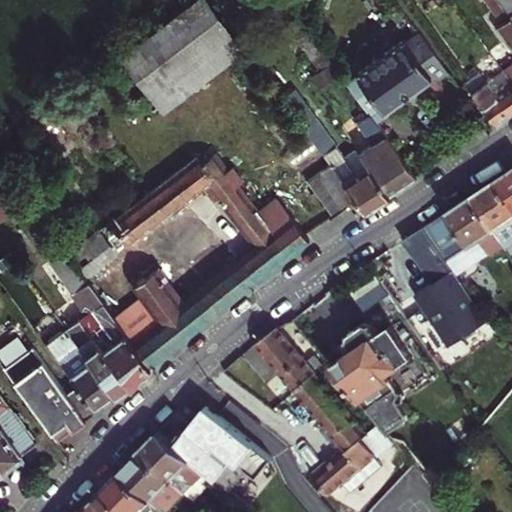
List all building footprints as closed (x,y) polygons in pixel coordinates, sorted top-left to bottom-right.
[(245,47),(210,0),(190,0),(119,52),(159,108),(245,47)] [(511,82),(510,84),(511,86),(511,22),(496,0),(479,0),(480,0),(482,0),(500,24),(494,27),(511,54),(511,82)] [(511,0),(496,0),(511,22),(511,0)] [(364,75),(350,85),(366,107),(376,121),(383,116),(390,112),(386,107),(444,65),(421,34),(408,44),(405,41),(362,72),(364,75)] [(501,71),(510,84),(511,82),(511,60),(499,69),(501,71)] [(333,62),(308,79),(315,90),(340,72),(333,62)] [(473,81),(466,85),(496,125),(510,115),(511,113),(511,86),(510,84),(501,71),(478,88),(473,81)] [(417,177),(407,164),(376,121),(366,107),(353,117),(375,148),(362,157),(389,195),(403,186),(417,177)] [(377,203),(389,195),(362,157),(358,151),(347,159),(315,116),(302,125),(329,163),(355,199),(364,212),(377,203)] [(202,185),(213,199),(249,246),(267,269),(288,253),(309,239),(305,233),(280,200),(260,216),(238,188),(247,181),(236,167),(227,174),(213,156),(199,165),(191,155),(149,186),(63,250),(80,274),(197,188),(202,185)] [(414,159),(407,164),(417,177),(423,173),(414,159)] [(355,199),(329,163),(310,176),(335,214),(355,199)] [(511,167),(498,177),(511,198),(511,167)] [(473,194),(510,247),(511,245),(511,198),(498,177),(486,185),(473,194)] [(0,216),(17,207),(3,182),(0,183),(0,216)] [(202,185),(197,188),(208,202),(213,199),(202,185)] [(510,247),(473,194),(449,209),(425,225),(460,276),(492,254),(494,258),(510,247)] [(451,347),(490,321),(460,276),(425,225),(403,240),(424,271),(433,284),(417,295),(451,347)] [(267,269),(249,246),(236,255),(254,279),(267,269)] [(49,261),(70,292),(85,281),(80,274),(63,250),(49,261)] [(230,298),(254,279),(236,255),(183,297),(154,260),(128,281),(137,291),(109,313),(147,365),(180,338),(206,317),(230,298)] [(392,295),(377,273),(353,289),(368,312),(392,295)] [(73,312),(124,382),(127,386),(137,376),(147,365),(109,313),(85,281),(70,292),(80,307),(73,312)] [(111,392),(124,382),(73,312),(59,322),(111,392)] [(356,347),(333,363),(353,388),(380,420),(389,432),(407,420),(408,416),(408,413),(400,401),(404,401),(405,401),(406,392),(405,391),(399,390),(397,386),(393,380),(398,376),(395,372),(408,363),(406,361),(419,352),(397,320),(383,328),(377,319),(371,317),(359,325),(350,331),(349,337),(356,347)] [(77,386),(92,406),(102,399),(111,392),(59,322),(39,337),(77,386)] [(319,416),(341,398),(310,361),(314,357),(308,349),(303,353),(279,326),(258,344),(319,416)] [(70,426),(83,417),(66,394),(27,341),(0,360),(0,363),(47,428),(54,438),(70,426)] [(0,465),(2,464),(23,450),(32,444),(29,440),(0,398),(0,465)] [(341,398),(319,416),(346,448),(314,474),(329,493),(344,480),(352,491),(384,465),(376,456),(396,439),(389,432),(380,420),(369,430),(341,398)] [(269,465),(273,459),(207,406),(192,425),(176,444),(207,469),(216,477),(232,490),(234,487),(233,487),(245,471),(247,472),(247,471),(248,470),(257,477),(268,464),(269,465)] [(140,450),(188,490),(207,469),(176,444),(159,431),(150,440),(140,450)] [(121,470),(168,509),(188,490),(140,450),(131,460),(121,470)] [(248,470),(247,471),(257,479),(269,465),(268,464),(257,477),(248,470)] [(188,490),(197,498),(216,477),(207,469),(188,490)] [(103,488),(132,511),(165,511),(168,509),(121,470),(112,479),(103,488)] [(234,487),(247,472),(245,471),(233,487),(234,487)] [(132,511),(103,488),(94,498),(85,507),(91,511),(132,511)]
